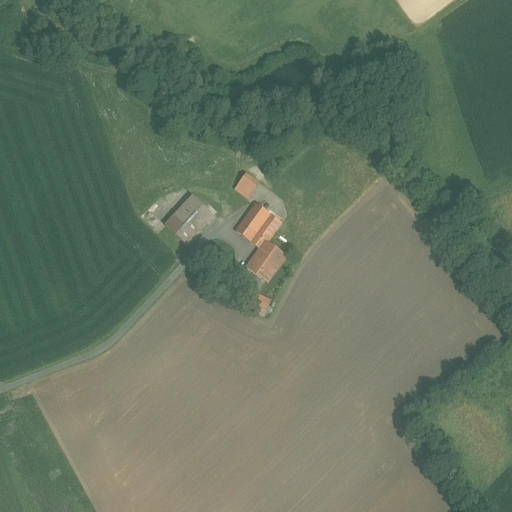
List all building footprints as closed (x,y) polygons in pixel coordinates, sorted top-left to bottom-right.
[(248,179),(237,194),(248,203),(259,187),(248,179)] [(193,197),(166,227),(188,247),(215,218),(193,197)] [(236,233),(261,250),(266,243),(281,223),(256,205),(236,233)] [(218,241),(209,254),(224,265),(234,251),(218,241)] [(261,250),(248,269),(268,283),(286,257),(266,243),(261,250)] [(262,297),(258,309),(269,312),(273,301),(262,297)]
